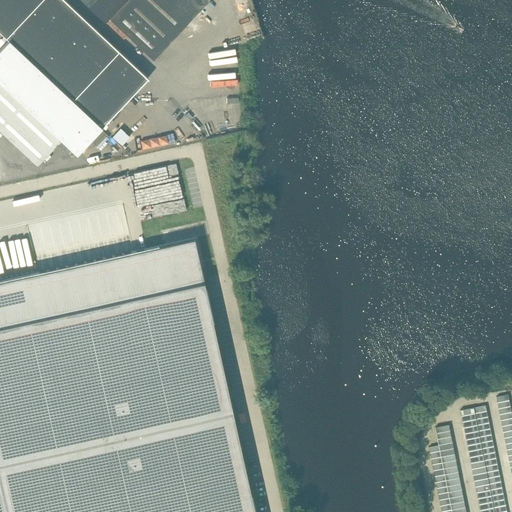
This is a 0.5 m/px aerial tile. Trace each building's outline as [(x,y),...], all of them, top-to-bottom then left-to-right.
[(7,42),(0,49),(0,129),(38,165),(62,139),(78,153),(148,78),(64,0),(0,0),(0,30),(10,39),(7,42)] [(89,0),(109,18),(125,0),(89,0)] [(125,0),(109,18),(153,59),(208,0),(125,0)] [(113,136),(122,145),(130,135),(121,127),(113,136)] [(140,141),(143,149),(169,143),(167,134),(140,141)] [(58,146),(67,154),(71,150),(62,141),(58,146)] [(254,511),(194,238),(0,280),(0,511),(254,511)] [(496,397),(497,402),(509,400),(508,394),(496,397)] [(497,402),(499,408),(510,406),(509,400),(497,402)] [(475,413),(487,411),(486,405),(474,407),(475,413)] [(499,408),(500,414),(511,412),(510,406),(499,408)] [(460,410),(461,416),(475,413),(474,407),(460,410)] [(487,411),(475,413),(476,419),(488,417),(487,411)] [(511,417),(511,414),(511,412),(500,414),(501,420),(511,417)] [(476,419),(475,413),(461,416),(463,422),(476,419)] [(476,419),(478,425),(489,422),(488,417),(476,419)] [(511,417),(501,420),(502,426),(511,424),(511,417)] [(478,425),(476,419),(463,422),(464,428),(478,425)] [(489,422),(478,425),(479,431),(490,428),(489,422)] [(435,427),(436,433),(450,430),(449,424),(435,427)] [(464,428),(465,433),(479,431),(478,425),(464,428)] [(480,437),(492,434),(490,428),(479,431),(480,437)] [(450,430),(436,433),(438,439),(451,436),(450,430)] [(480,437),(479,431),(465,433),(466,439),(480,437)] [(492,434),(480,437),(481,442),(493,440),(492,434)] [(452,442),(451,436),(438,439),(439,445),(452,442)] [(480,437),(466,439),(467,445),(481,442),(480,437)] [(482,448),(494,446),(493,440),(481,442),(482,448)] [(439,445),(440,451),(454,448),(452,442),(439,445)] [(467,445),(468,451),(482,448),(481,442),(467,445)] [(494,446),(482,448),(483,454),(495,452),(494,446)] [(454,448),(440,451),(441,456),(455,454),(454,448)] [(482,448),(468,451),(470,457),(483,454),(482,448)] [(483,454),(485,460),(496,458),(495,452),(483,454)] [(441,456),(442,462),(456,460),(455,454),(441,456)] [(471,463),(485,460),(483,454),(470,457),(471,463)] [(486,466),(497,464),(496,458),(485,460),(486,466)] [(456,460),(442,462),(443,468),(457,466),(456,460)] [(485,460),(471,463),(472,469),(486,466),(485,460)] [(497,464),(486,466),(487,472),(499,470),(497,464)] [(443,468),(445,474),(458,471),(457,466),(443,468)] [(473,475),(487,472),(486,466),(472,469),(473,475)] [(488,478),(500,475),(499,470),(487,472),(488,478)] [(458,471),(445,474),(446,480),(459,477),(458,471)] [(487,472),(473,475),(474,480),(488,478),(487,472)] [(488,478),(489,484),(501,481),(500,475),(488,478)] [(459,477),(446,480),(447,486),(461,483),(459,477)] [(488,478),(474,480),(475,486),(489,484),(488,478)] [(502,487),(501,481),(489,484),(490,490),(502,487)] [(461,483),(447,486),(448,492),(462,489),(461,483)] [(489,484),(475,486),(477,492),(490,490),(489,484)] [(490,490),(492,495),(503,493),(502,487),(490,490)] [(449,498),(463,495),(462,489),(448,492),(449,498)] [(477,492),(478,498),(492,495),(490,490),(477,492)] [(503,493),(492,495),(493,501),(505,499),(503,493)] [(463,495),(449,498),(450,504),(464,501),(463,495)] [(479,504),(493,501),(492,495),(478,498),(479,504)] [(505,499),(493,501),(494,507),(506,505),(505,499)] [(465,507),(464,501),(450,504),(452,509),(465,507)] [(480,510),(494,507),(493,501),(479,504),(480,510)]
